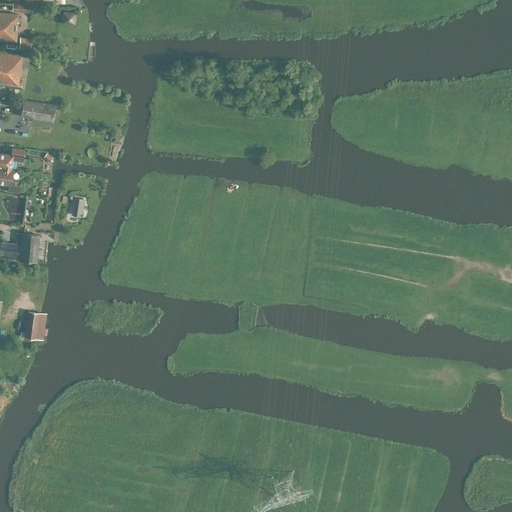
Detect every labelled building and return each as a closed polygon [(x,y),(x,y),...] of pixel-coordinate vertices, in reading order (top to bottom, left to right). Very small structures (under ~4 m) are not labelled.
[(11,9),(31,11),(32,4),(12,2),(11,9)] [(61,22),(74,23),(75,11),(62,10),(61,22)] [(17,21),(16,21),(17,13),(0,11),(0,38),(16,40),(17,21)] [(18,48),(29,49),(30,39),(19,38),(18,48)] [(0,81),(17,84),(22,54),(0,50),(0,81)] [(26,50),(25,62),(35,63),(36,51),(26,50)] [(20,115),(52,120),(55,104),(22,99),(20,115)] [(73,145),(50,140),(49,147),(71,151),(73,145)] [(0,167),(11,169),(11,168),(12,159),(21,160),(21,156),(23,156),(24,149),(12,147),(11,154),(0,152),(0,167)] [(43,156),(49,160),(53,156),(47,151),(43,156)] [(11,180),(12,169),(11,168),(11,169),(0,167),(0,182),(8,183),(7,190),(19,192),(20,185),(13,184),(14,180),(11,180)] [(18,258),(36,260),(39,234),(21,232),(18,258)] [(0,256),(14,258),(15,251),(16,242),(0,240),(0,244),(0,256)] [(24,335),(35,337),(39,311),(28,310),(24,335)] [(42,338),(46,313),(39,311),(35,337),(42,338)]
